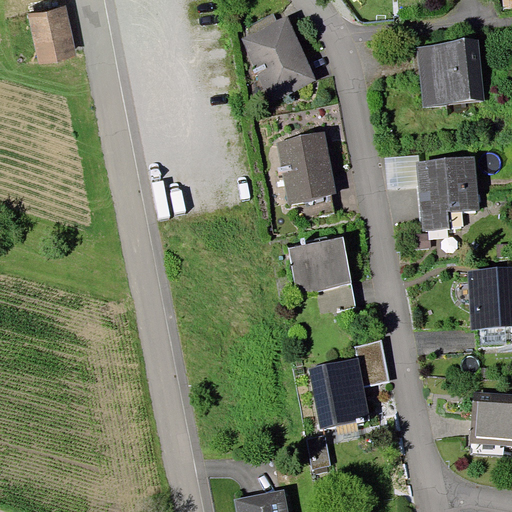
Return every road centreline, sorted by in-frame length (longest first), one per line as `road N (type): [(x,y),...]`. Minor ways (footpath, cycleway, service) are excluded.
road 1 (residential): [(91,0),(188,511)]
road 2 (residential): [(309,0),(337,40),(380,276),(433,483)]
